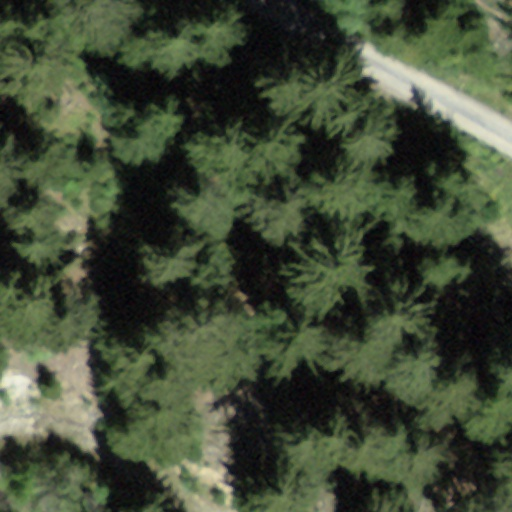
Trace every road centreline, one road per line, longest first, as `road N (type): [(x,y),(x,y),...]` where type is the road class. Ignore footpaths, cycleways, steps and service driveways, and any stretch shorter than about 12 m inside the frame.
road 1 (track): [(511,144),(259,0)]
road 2 (track): [(0,429),(33,423),(81,436),(197,511)]
